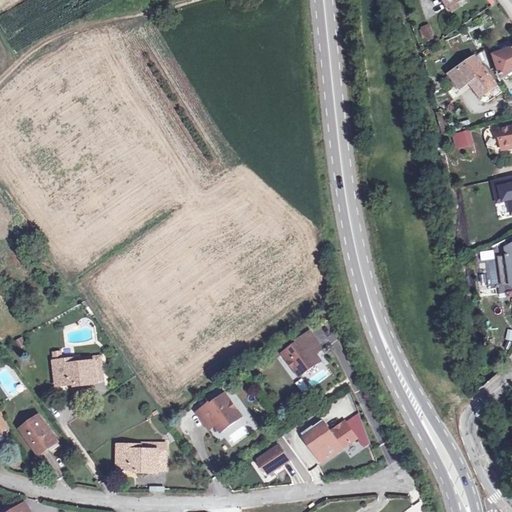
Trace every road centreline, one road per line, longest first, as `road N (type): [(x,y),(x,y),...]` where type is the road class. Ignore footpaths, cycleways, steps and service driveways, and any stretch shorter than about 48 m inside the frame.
road 1 (secondary): [(323,0),(348,205),(368,296),(466,511)]
road 2 (residential): [(137,504),(379,483),(402,473)]
road 3 (track): [(193,0),(51,38),(0,80)]
road 4 (residential): [(511,508),(484,472),(465,423),(511,369)]
road 5 (residential): [(0,480),(137,504)]
